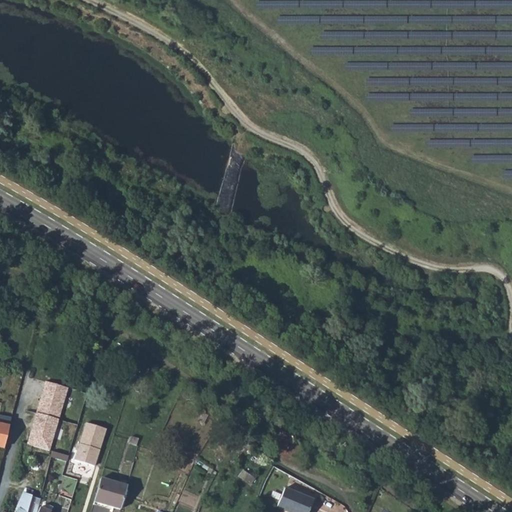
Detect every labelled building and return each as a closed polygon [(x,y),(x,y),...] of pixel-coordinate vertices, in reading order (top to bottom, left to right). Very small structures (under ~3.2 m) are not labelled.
[(70,388),(46,380),(36,412),(60,419),(70,388)] [(0,422),(8,424),(9,415),(0,412),(0,422)] [(60,419),(36,412),(28,443),(51,450),(60,419)] [(0,446),(2,447),(9,424),(8,424),(0,422),(0,446)] [(87,422),(76,459),(95,465),(106,427),(87,422)] [(94,500),(120,509),(126,487),(101,479),(94,500)] [(285,511),(308,511),(313,499),(284,490),(277,509),(285,511)] [(36,511),(38,507),(29,502),(21,499),(13,511),(36,511)]
